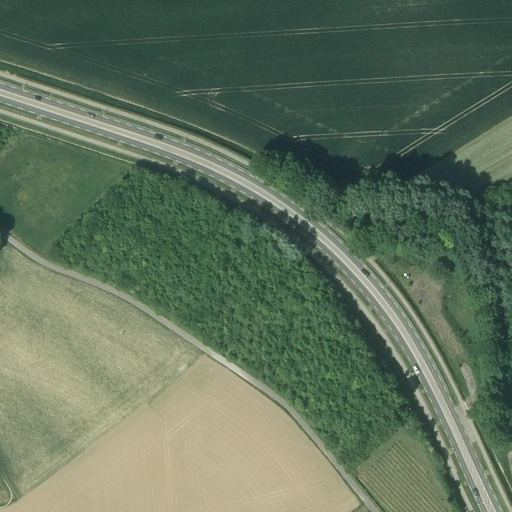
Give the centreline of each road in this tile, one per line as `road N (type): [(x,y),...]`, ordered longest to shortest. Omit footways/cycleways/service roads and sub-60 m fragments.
road 1 (primary): [(499,511),(402,317),(334,240),(215,160),(0,86)]
road 2 (primary): [(0,99),(195,165),(304,231),(402,342),(484,511)]
road 3 (unclassified): [(0,231),(255,381),(318,440),(375,511)]
